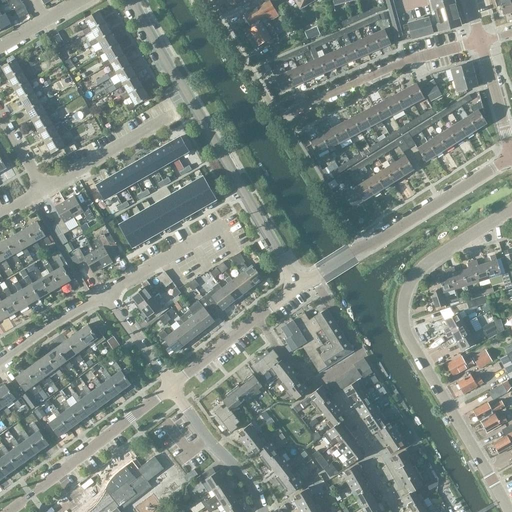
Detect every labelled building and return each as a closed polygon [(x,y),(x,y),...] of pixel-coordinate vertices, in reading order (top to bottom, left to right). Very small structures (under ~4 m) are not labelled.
[(22,4),(19,0),(9,0),(12,5),(13,4),(15,8),(15,9),(22,4)] [(435,1),(431,2),(439,31),(460,26),(453,0),(440,0),(435,1)] [(493,0),(496,7),(500,6),(503,15),(511,12),(511,5),(510,0),(493,0)] [(268,22),(278,16),(269,1),(243,16),(249,26),(260,20),(261,23),(263,26),(268,23),(268,22)] [(28,14),(22,4),(15,9),(15,8),(13,10),(18,19),(28,14)] [(375,13),(373,7),(361,13),(363,18),(375,13)] [(85,36),(92,32),(91,30),(105,22),(99,11),(85,19),(90,27),(83,31),(83,32),(79,34),(81,37),(85,35),(85,36)] [(363,18),(361,13),(350,18),(352,23),(363,18)] [(4,14),(1,15),(2,16),(0,16),(0,30),(10,24),(4,14)] [(377,14),(366,19),(369,24),(380,19),(377,14)] [(352,23),(350,18),(341,22),(343,27),(352,23)] [(429,18),(408,24),(412,39),(433,33),(429,18)] [(369,24),(366,19),(355,24),(358,29),(369,24)] [(111,33),(105,22),(91,30),(92,32),(96,38),(89,42),(84,45),(86,49),(91,46),(98,42),(97,41),(111,33)] [(263,26),(261,23),(249,30),(258,46),(267,41),(269,45),(277,41),(271,30),(267,32),(263,26)] [(358,29),(355,24),(344,29),(347,34),(358,29)] [(347,34),(344,29),(333,34),(336,39),(347,34)] [(379,49),(373,34),(371,30),(366,32),(368,36),(362,39),(368,54),(379,49)] [(384,30),(373,34),(379,49),(390,44),(384,30)] [(117,43),(111,33),(97,41),(98,42),(102,49),(95,53),(98,57),(104,53),(103,51),(117,43)] [(59,48),(64,45),(58,34),(53,37),(59,48)] [(336,39),(333,34),(323,38),(325,44),(336,39)] [(325,44),(323,38),(312,43),(314,49),(325,44)] [(368,54),(362,39),(351,44),(357,59),(368,54)] [(124,54),(117,43),(103,51),(104,53),(108,60),(101,64),(104,68),(111,64),(110,62),(124,54)] [(314,49),(312,43),(301,48),(303,53),(314,49)] [(357,59),(351,44),(340,49),(347,63),(357,59)] [(303,53),(301,48),(290,53),(292,58),(303,53)] [(347,63),(340,49),(329,54),(336,68),(347,63)] [(292,58),(290,53),(279,58),(281,63),(292,58)] [(130,65),(124,54),(110,62),(111,64),(115,71),(108,75),(104,77),(104,76),(96,81),(99,85),(106,81),(106,80),(117,74),(116,73),(130,65)] [(336,68),(329,54),(318,58),(325,73),(336,68)] [(279,58),(268,63),(270,68),(281,63),(279,58)] [(325,73),(318,58),(307,63),(314,78),(325,73)] [(1,67),(7,78),(21,70),(22,72),(29,68),(27,64),(20,68),(15,59),(1,67)] [(314,78),(307,63),(296,68),(303,83),(314,78)] [(474,76),(471,64),(450,70),(453,82),(474,76)] [(136,76),(130,65),(116,73),(117,74),(121,81),(114,85),(115,87),(108,91),(110,93),(123,85),(122,84),(136,76)] [(303,83),(296,68),(285,73),(292,87),(303,83)] [(21,70),(7,78),(14,89),(27,81),(28,83),(35,79),(33,75),(26,78),(22,72),(21,70)] [(292,87),(285,73),(275,78),(281,92),(292,87)] [(346,86),(358,80),(355,74),(343,79),(346,86)] [(46,89),(63,81),(60,76),(52,80),(51,76),(42,81),(46,89)] [(142,87),(136,76),(122,84),(123,85),(127,92),(120,96),(122,100),(129,96),(128,95),(142,87)] [(477,88),(474,76),(453,82),(456,93),(477,88)] [(27,81),(14,89),(20,100),(34,92),(35,94),(41,90),(39,86),(32,89),(28,83),(27,81)] [(95,83),(84,87),(87,92),(98,88),(95,83)] [(416,84),(406,89),(414,104),(424,98),(416,84)] [(436,85),(430,88),(436,100),(442,97),(436,85)] [(148,98),(142,87),(128,95),(129,96),(133,103),(126,107),(128,111),(136,107),(135,105),(148,98)] [(425,91),(428,97),(431,102),(436,100),(430,88),(425,91)] [(414,104),(406,89),(395,95),(403,109),(414,104)] [(34,92),(20,100),(26,110),(40,102),(40,104),(47,100),(45,96),(38,100),(35,94),(34,92)] [(403,109),(395,95),(384,101),(392,115),(403,109)] [(469,95),(458,101),(461,105),(471,99),(469,95)] [(44,111),(40,104),(40,102),(26,110),(32,122),(46,114),(47,115),(53,111),(66,103),(64,99),(54,105),(44,111)] [(392,115),(384,101),(374,106),(382,121),(392,115)] [(461,105),(458,101),(448,108),(450,112),(461,105)] [(480,101),(471,107),(474,112),(468,117),(476,130),(486,124),(481,116),(484,114),(480,101)] [(75,113),(91,109),(89,102),(73,106),(75,113)] [(371,126),(375,124),(378,128),(383,125),(381,121),(382,121),(374,106),(363,112),(371,126)] [(450,112),(448,108),(438,114),(440,118),(450,112)] [(431,109),(421,116),(424,120),(434,114),(431,109)] [(363,112),(352,118),(360,132),(371,126),(363,112)] [(46,114),(32,122),(39,132),(52,124),(53,125),(60,122),(66,119),(64,114),(57,118),(50,122),(47,115),(46,114)] [(440,118),(438,114),(428,121),(430,125),(440,118)] [(424,120),(421,116),(411,122),(414,127),(424,120)] [(468,117),(457,123),(466,136),(476,130),(468,117)] [(360,132),(352,118),(342,123),(350,138),(360,132)] [(430,125),(428,121),(418,127),(420,131),(430,125)] [(414,127),(411,122),(401,129),(403,133),(414,127)] [(350,138),(342,123),(331,129),(339,143),(350,138)] [(466,136),(457,123),(447,129),(456,143),(466,136)] [(59,136),(66,132),(64,129),(57,132),(53,125),(52,124),(39,132),(45,143),(59,135),(59,136)] [(420,131),(418,127),(408,133),(411,137),(420,131)] [(339,143),(331,129),(320,135),(328,149),(339,143)] [(403,133),(401,129),(391,135),(393,139),(403,133)] [(456,143),(447,129),(437,136),(446,149),(456,143)] [(446,149),(437,136),(434,131),(430,134),(433,138),(427,142),(436,156),(446,149)] [(408,133),(401,137),(408,148),(415,144),(411,137),(408,133)] [(63,143),(59,136),(59,135),(45,143),(51,154),(64,146),(65,148),(72,143),(70,139),(63,143)] [(328,149),(320,135),(310,140),(318,155),(328,149)] [(393,139),(391,135),(380,142),(383,146),(393,139)] [(180,137),(169,143),(178,158),(188,151),(187,149),(188,148),(185,143),(184,143),(180,137)] [(402,152),(408,148),(401,137),(395,141),(398,145),(402,152)] [(436,156),(427,142),(425,138),(421,141),(423,145),(417,149),(426,162),(436,156)] [(373,152),(383,146),(380,142),(375,145),(372,140),(370,142),(370,143),(367,145),(369,148),(370,148),(373,152)] [(398,145),(395,141),(385,148),(388,152),(398,145)] [(169,143),(159,149),(167,164),(178,158),(169,143)] [(363,159),(373,152),(370,148),(369,148),(360,154),(363,159)] [(388,152),(385,148),(375,154),(378,158),(388,152)] [(159,149),(148,155),(157,170),(167,164),(159,149)] [(363,159),(360,154),(350,161),(353,165),(363,159)] [(378,158),(375,154),(365,160),(368,164),(378,158)] [(148,155),(138,161),(146,176),(157,170),(148,155)] [(395,163),(403,176),(413,170),(405,157),(395,163)] [(387,161),(390,166),(385,169),(393,182),(403,176),(395,163),(392,158),(387,161)] [(357,171),(358,171),(361,175),(367,171),(364,166),(368,164),(365,160),(355,167),(357,171)] [(138,161),(128,167),(136,182),(146,176),(138,161)] [(353,165),(350,161),(340,167),(342,172),(353,165)] [(128,167),(117,173),(125,187),(136,182),(128,167)] [(342,172),(340,167),(331,173),(333,177),(342,172)] [(355,167),(345,173),(347,177),(357,171),(355,167)] [(385,169),(375,176),(383,189),(393,182),(385,169)] [(117,173),(107,179),(115,193),(125,187),(117,173)] [(347,177),(345,173),(327,184),(331,190),(339,185),(338,183),(347,177)] [(383,189),(375,176),(364,182),(373,195),(383,189)] [(203,177),(119,225),(132,247),(141,242),(143,247),(144,246),(143,245),(145,244),(146,245),(147,245),(144,240),(162,230),(164,235),(165,234),(164,233),(166,232),(167,233),(168,233),(165,228),(182,218),(185,223),(186,222),(185,221),(187,220),(188,221),(189,221),(186,216),(203,206),(206,211),(207,210),(206,209),(208,208),(209,209),(207,204),(216,199),(214,196),(216,196),(212,190),(211,191),(203,177)] [(107,179),(96,185),(104,200),(115,193),(107,179)] [(373,195),(364,182),(354,188),(363,201),(373,195)] [(346,186),(350,191),(344,195),(353,208),(363,201),(354,188),(351,183),(346,186)] [(74,196),(64,202),(73,218),(83,212),(88,221),(93,217),(87,206),(82,209),(74,196)] [(73,218),(64,202),(54,207),(62,220),(56,224),(63,235),(69,231),(64,223),(73,218)] [(26,228),(34,243),(35,242),(42,238),(46,245),(50,243),(53,241),(52,238),(48,239),(46,235),(44,236),(36,222),(26,228)] [(34,243),(26,228),(15,234),(23,249),(25,248),(31,244),(36,251),(40,249),(35,242),(34,243)] [(23,249),(15,234),(5,240),(13,255),(15,254),(21,250),(25,257),(29,255),(25,248),(23,249)] [(104,235),(98,239),(93,241),(98,249),(93,252),(103,268),(112,263),(105,249),(110,246),(109,245),(115,242),(111,235),(105,238),(104,235)] [(13,255),(5,240),(0,243),(0,256),(2,261),(4,260),(11,256),(15,263),(19,261),(15,254),(13,255)] [(103,268),(93,252),(84,257),(79,249),(73,253),(80,264),(85,260),(93,274),(103,268)] [(247,262),(239,252),(231,259),(242,273),(254,288),(258,285),(260,285),(263,282),(263,280),(252,266),(247,269),(244,264),(247,262)] [(485,263),(490,278),(491,284),(503,280),(495,254),(490,256),(491,261),(485,263)] [(2,261),(0,256),(0,262),(5,269),(8,267),(4,260),(2,261)] [(51,273),(60,287),(70,281),(62,267),(64,266),(59,258),(55,261),(60,268),(53,272),(51,273)] [(490,278),(485,263),(478,265),(476,260),(472,262),(478,282),(490,278)] [(228,269),(223,262),(219,265),(225,271),(228,269)] [(478,282),(472,262),(467,263),(469,268),(462,270),(467,285),(478,282)] [(51,273),(53,272),(49,264),(45,266),(49,274),(43,278),(41,279),(49,293),(60,287),(51,273)] [(225,271),(219,265),(216,268),(221,274),(225,271)] [(453,267),(449,269),(455,289),(467,285),(462,270),(455,272),(453,267)] [(455,289),(449,269),(444,270),(445,276),(439,278),(444,293),(455,289)] [(41,279),(43,278),(38,270),(34,273),(39,280),(32,284),(30,285),(39,299),(49,293),(41,279)] [(164,271),(157,277),(165,288),(173,282),(164,271)] [(254,288),(242,273),(232,281),(243,294),(248,290),(249,292),(254,288)] [(506,289),(511,287),(508,275),(502,277),(506,289)] [(30,285),(32,284),(28,276),(24,279),(28,286),(22,290),(20,291),(28,305),(39,299),(30,285)] [(199,286),(194,279),(190,282),(196,288),(199,286)] [(135,304),(138,309),(153,297),(148,291),(152,288),(146,281),(142,284),(145,287),(131,298),(136,303),(135,304)] [(243,294),(232,281),(222,289),(234,304),(238,300),(237,299),(243,294)] [(20,291),(22,290),(18,282),(14,285),(18,292),(12,296),(10,297),(18,311),(28,305),(20,291)] [(196,288),(190,282),(187,284),(192,291),(196,288)] [(213,288),(214,289),(203,297),(213,309),(218,304),(223,310),(228,306),(229,308),(234,304),(222,289),(218,284),(213,288)] [(8,298),(1,302),(0,302),(0,304),(7,317),(18,311),(10,297),(12,296),(7,288),(3,291),(8,298)] [(492,288),(481,291),(482,296),(494,292),(492,288)] [(440,290),(431,293),(436,308),(445,305),(440,290)] [(482,296),(481,291),(469,295),(471,299),(482,296)] [(471,299),(469,295),(458,298),(459,303),(471,299)] [(172,300),(175,304),(179,310),(185,305),(178,296),(172,300)] [(158,303),(153,297),(138,309),(141,313),(143,312),(147,318),(154,312),(157,317),(168,308),(162,300),(158,303)] [(213,309),(203,297),(188,309),(193,315),(205,330),(210,327),(209,326),(214,322),(208,313),(213,309)] [(486,297),(474,300),(466,303),(468,309),(488,303),(486,297)] [(319,373),(331,366),(354,352),(327,309),(309,320),(305,313),(281,328),(287,339),(285,341),(292,352),(302,346),(319,373)] [(166,313),(162,316),(167,322),(170,320),(166,313)] [(444,329),(446,334),(470,321),(467,316),(462,319),(459,313),(445,320),(449,327),(444,329)] [(205,330),(193,315),(187,320),(185,317),(181,320),(194,337),(195,338),(205,330)] [(167,322),(162,316),(159,319),(164,325),(167,322)] [(504,331),(500,318),(494,320),(497,331),(498,334),(504,331)] [(194,337),(181,320),(177,323),(180,326),(174,331),(186,346),(190,343),(189,341),(194,337)] [(475,331),(470,321),(446,334),(448,338),(453,336),(461,351),(475,343),(470,334),(475,331)] [(486,337),(497,331),(494,325),(483,331),(486,337)] [(88,346),(93,342),(96,346),(105,339),(96,327),(91,330),(87,326),(77,333),(87,346),(88,346)] [(186,346),(174,331),(168,336),(163,330),(158,334),(163,340),(164,339),(175,352),(180,348),(181,350),(186,346)] [(77,333),(67,340),(76,354),(78,353),(84,349),(89,356),(93,353),(88,346),(87,346),(77,333)] [(76,354),(67,340),(56,348),(66,361),(67,361),(74,356),(79,363),(83,360),(78,353),(76,354)] [(66,361),(56,348),(46,355),(56,369),(57,368),(63,364),(68,370),(72,367),(67,361),(66,361)] [(267,350),(260,355),(271,369),(279,362),(278,362),(276,359),(278,357),(273,350),(269,353),(267,350)] [(479,369),(492,362),(486,350),(473,358),(479,369)] [(511,352),(499,359),(510,379),(511,377),(511,352)] [(56,369),(46,355),(36,363),(46,377),(47,375),(54,371),(58,378),(62,375),(57,368),(56,369)] [(271,369),(260,355),(254,360),(256,363),(252,366),(257,373),(260,371),(263,375),(269,370),(271,369)] [(449,370),(450,371),(453,376),(474,364),(471,359),(465,362),(462,356),(447,365),(448,367),(448,368),(449,370)] [(364,358),(359,362),(365,372),(370,368),(364,358)] [(281,360),(278,362),(279,362),(271,369),(269,370),(274,377),(277,375),(280,379),(292,369),(287,362),(284,364),(281,360)] [(365,372),(359,362),(354,365),(355,368),(360,375),(365,372)] [(46,377),(36,363),(25,370),(35,384),(37,383),(43,378),(48,385),(52,382),(47,375),(46,377)] [(118,373),(111,378),(110,379),(120,392),(130,385),(121,372),(122,371),(116,363),(112,366),(118,373)] [(360,375),(355,368),(350,371),(357,381),(362,377),(360,375)] [(297,376),(292,369),(280,379),(278,381),(286,391),(298,382),(295,378),(297,376)] [(35,384),(25,370),(15,378),(25,392),(33,386),(38,392),(41,390),(37,383),(35,384)] [(109,400),(120,392),(110,379),(111,378),(106,371),(102,373),(107,381),(100,386),(99,386),(109,400)] [(357,381),(350,371),(345,374),(352,384),(357,381)] [(248,381),(243,384),(254,397),(260,392),(258,389),(262,386),(252,374),(246,379),(248,381)] [(352,384),(345,374),(340,378),(347,388),(352,384)] [(471,375),(458,383),(464,394),(483,383),(480,378),(474,381),(471,375)] [(89,394),(99,407),(109,400),(99,386),(100,386),(95,378),(92,381),(97,388),(90,393),(89,394)] [(347,388),(340,378),(336,381),(342,390),(347,388)] [(300,385),(298,382),(286,391),(291,397),(293,395),(297,400),(309,390),(303,383),(300,385)] [(351,396),(354,400),(367,391),(362,385),(359,386),(356,382),(343,391),(348,398),(351,396)] [(5,385),(0,388),(0,400),(4,406),(5,406),(12,401),(17,408),(21,405),(18,401),(21,399),(10,384),(6,387),(5,385)] [(254,397),(243,384),(239,388),(237,385),(231,390),(241,403),(245,400),(247,402),(254,397)] [(503,384),(488,392),(493,401),(508,393),(503,384)] [(87,396),(80,400),(79,401),(89,415),(99,407),(89,394),(90,393),(85,386),(82,388),(87,396)] [(311,403),(315,408),(327,399),(325,396),(328,393),(322,386),(300,403),(304,408),(311,403)] [(241,403),(231,390),(225,395),(227,397),(222,401),(226,406),(233,414),(240,408),(238,406),(241,403)] [(371,398),(367,391),(354,400),(356,403),(354,405),(358,412),(371,404),(368,400),(371,398)] [(22,397),(32,410),(38,406),(28,392),(22,397)] [(77,403),(70,408),(69,409),(79,422),(89,415),(79,401),(80,400),(75,393),(72,396),(77,403)] [(331,403),(327,399),(315,408),(320,414),(323,412),(327,417),(339,407),(333,401),(331,403)] [(4,406),(0,400),(0,409),(1,408),(7,415),(10,413),(5,406),(4,406)] [(67,410),(60,415),(59,416),(69,430),(79,422),(69,409),(70,408),(65,400),(61,403),(67,410)] [(479,421),(504,407),(501,401),(490,407),(488,403),(473,411),(479,421)] [(371,404),(358,412),(363,420),(366,418),(369,422),(382,413),(381,412),(384,410),(378,402),(372,405),(371,404)] [(233,414),(226,406),(223,409),(221,406),(214,412),(217,416),(215,418),(220,424),(233,414)] [(344,414),(339,407),(327,417),(329,420),(326,422),(331,429),(339,423),(340,423),(344,420),(341,416),(344,414)] [(58,437),(69,430),(59,416),(60,415),(55,408),(51,411),(56,418),(48,424),(58,437)] [(253,414),(257,423),(272,417),(268,408),(253,414)] [(373,434),(376,432),(386,425),(383,421),(386,419),(382,413),(369,422),(371,425),(368,427),(373,434)] [(239,422),(233,414),(220,424),(224,430),(227,429),(230,433),(238,428),(235,425),(239,422)] [(487,432),(507,421),(504,416),(498,419),(495,414),(481,422),(487,432)] [(36,433),(29,438),(28,439),(37,452),(48,445),(38,432),(39,431),(33,423),(30,426),(36,433)] [(331,429),(326,432),(323,435),(331,446),(337,441),(350,431),(345,425),(342,427),(340,423),(339,423),(331,429)] [(389,423),(386,425),(376,432),(381,439),(383,437),(386,441),(399,432),(394,425),(392,427),(389,423)] [(239,439),(244,446),(257,436),(254,432),(257,430),(252,424),(239,433),(242,437),(239,439)] [(511,424),(502,430),(505,436),(511,431),(511,424)] [(26,441),(19,446),(18,447),(27,460),(37,452),(28,439),(29,438),(24,431),(20,433),(26,441)] [(338,447),(343,454),(355,444),(352,440),(355,438),(350,431),(337,441),(340,445),(338,447)] [(404,440),(399,432),(386,441),(389,446),(386,448),(391,454),(404,445),(401,442),(404,440)] [(511,444),(510,441),(511,439),(511,432),(493,444),(499,454),(511,447),(511,444)] [(261,440),(257,436),(244,446),(250,453),(253,451),(256,454),(259,452),(268,444),(263,439),(261,440)] [(15,448),(9,453),(7,454),(17,467),(27,460),(18,447),(19,446),(13,438),(10,441),(15,448)] [(271,442),(268,444),(259,452),(262,455),(259,457),(264,464),(276,454),(274,451),(276,449),(271,442)] [(359,448),(355,444),(343,454),(348,461),(351,464),(354,462),(366,453),(361,446),(359,448)] [(0,449),(5,456),(0,459),(0,465),(7,475),(17,467),(7,454),(9,453),(4,446),(0,448),(0,449)] [(392,464),(396,471),(399,469),(404,466),(409,463),(407,459),(410,457),(406,450),(392,457),(395,462),(392,464)] [(303,474),(318,462),(311,453),(296,465),(303,474)] [(280,458),(276,454),(264,464),(269,470),(271,468),(275,472),(287,463),(282,456),(280,458)] [(106,487),(105,489),(121,510),(151,487),(147,482),(148,481),(147,481),(163,469),(164,469),(154,456),(138,469),(132,462),(117,473),(115,475),(112,478),(110,481),(108,484),(106,487)] [(292,470),(287,463),(275,472),(278,477),(276,479),(281,485),(293,475),(290,472),(292,470)] [(412,468),(409,463),(404,466),(399,469),(396,471),(401,479),(404,477),(406,481),(419,473),(415,466),(412,468)] [(344,477),(349,485),(362,477),(360,473),(362,471),(358,464),(345,471),(347,475),(344,477)] [(212,468),(202,475),(205,480),(210,488),(223,479),(223,478),(224,477),(220,471),(216,473),(212,468)] [(199,477),(195,472),(184,480),(188,485),(199,477)] [(296,473),(293,475),(281,485),(286,491),(288,489),(291,494),(303,484),(298,477),(299,477),(296,473)] [(423,480),(419,473),(406,481),(408,485),(405,487),(409,493),(412,492),(413,492),(414,492),(423,487),(420,482),(423,480)] [(365,481),(362,477),(349,485),(353,492),(355,496),(358,495),(371,487),(367,480),(365,481)] [(205,500),(202,502),(206,509),(232,491),(228,484),(227,485),(225,482),(223,479),(210,488),(212,490),(215,496),(206,501),(205,500)] [(375,494),(371,487),(358,495),(360,498),(357,500),(362,507),(375,500),(373,495),(375,494)] [(295,501),(299,509),(312,502),(310,497),(313,496),(308,488),(295,496),(298,500),(295,501)] [(120,511),(121,510),(105,489),(104,491),(103,494),(101,497),(99,500),(97,503),(95,505),(93,508),(90,510),(88,511),(87,511),(120,511)] [(232,491),(206,509),(208,511),(210,511),(213,510),(221,505),(225,510),(226,511),(228,511),(240,505),(238,502),(235,498),(237,498),(232,491)] [(417,496),(414,492),(413,492),(412,492),(409,493),(401,498),(405,506),(408,505),(411,509),(424,501),(420,494),(417,496)] [(378,504),(375,500),(362,507),(364,511),(381,511),(385,510),(380,503),(378,504)] [(428,508),(424,501),(411,509),(412,511),(426,511),(425,510),(428,508)] [(315,506),(312,502),(299,509),(300,511),(320,511),(322,511),(318,504),(315,506)]
